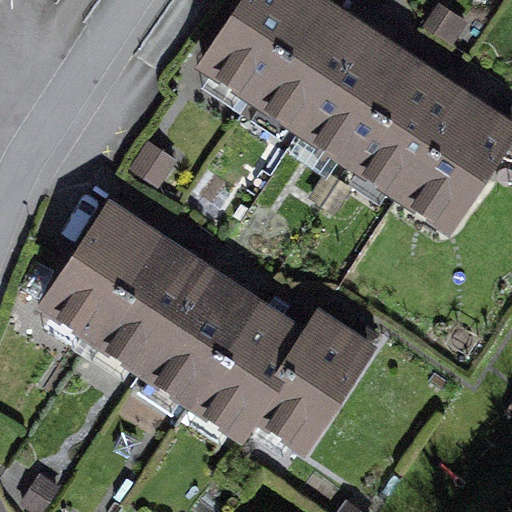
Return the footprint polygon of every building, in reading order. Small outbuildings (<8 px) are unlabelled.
[(318,0),(247,0),(204,66),(253,98),(318,0)] [(368,32),(320,0),(318,0),(253,98),(302,131),(368,32)] [(460,20),(441,7),(427,27),(446,41),(460,20)] [(417,64),(368,32),(302,131),(351,163),(417,64)] [(466,97),(417,64),(351,163),(400,196),(466,97)] [(511,127),(466,97),(400,196),(449,228),(505,145),(511,148),(511,127)] [(150,144),(133,169),(158,186),(175,161),(150,144)] [(348,189),(328,177),(314,200),(334,212),(348,189)] [(45,305),(94,338),(159,239),(110,207),(45,305)] [(94,338),(143,370),(208,272),(159,239),(94,338)] [(143,370),(193,403),(258,304),(208,272),(143,370)] [(306,336),(258,304),(193,403),(242,435),(255,414),(306,336)] [(319,315),(306,336),(255,414),(305,447),(370,349),(319,315)] [(41,477),(23,502),(36,511),(42,511),(58,490),(41,477)]
